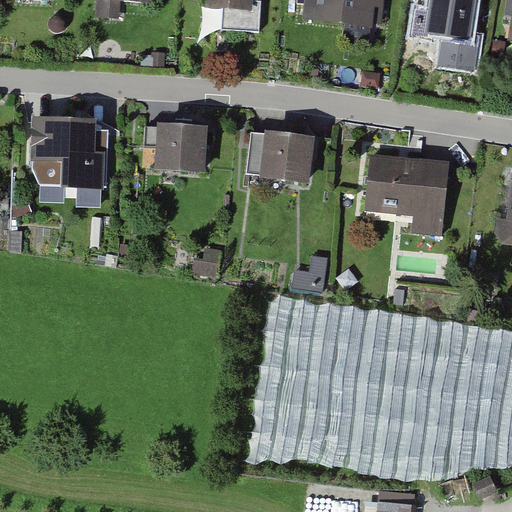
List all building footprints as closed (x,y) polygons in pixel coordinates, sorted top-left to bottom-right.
[(249,0),(210,0),(210,11),(230,10),(230,32),(259,32),(261,2),(250,1),(249,0)] [(380,0),(311,0),(309,17),(370,25),(372,5),(380,6),(380,0)] [(472,0),(435,0),(430,34),(467,39),(472,0)] [(58,36),(64,34),(67,29),(67,24),(64,19),(58,17),(52,19),(49,24),(49,30),(53,34),(58,36)] [(92,125),(35,123),(34,141),(47,143),(47,160),(66,162),(67,180),(91,182),(92,125)] [(159,169),(203,171),(204,133),(145,129),(144,149),(160,151),(159,169)] [(312,142),(251,134),(246,174),(307,182),(312,142)] [(449,166),(371,159),(367,200),(415,206),(413,232),(444,235),(449,166)] [(42,189),(42,198),(77,199),(77,189),(42,189)] [(80,192),(80,202),(104,202),(104,191),(80,192)] [(511,204),(509,224),(498,223),(498,234),(503,241),(511,242),(511,204)] [(325,259),(312,256),(309,274),(314,276),(312,293),(321,296),(325,259)] [(193,260),(192,273),(216,276),(217,262),(193,260)] [(406,291),(396,290),(394,303),(404,305),(406,291)] [(410,511),(411,508),(381,503),(380,511),(410,511)]
